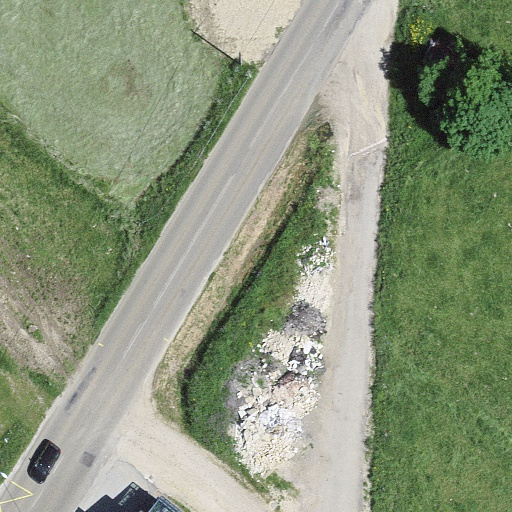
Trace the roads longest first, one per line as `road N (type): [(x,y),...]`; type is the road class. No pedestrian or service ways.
road 1 (unclassified): [(318,511),(365,158),(365,74),(340,4)]
road 2 (secondary): [(85,430),(340,4)]
road 3 (unclassified): [(221,511),(85,430)]
